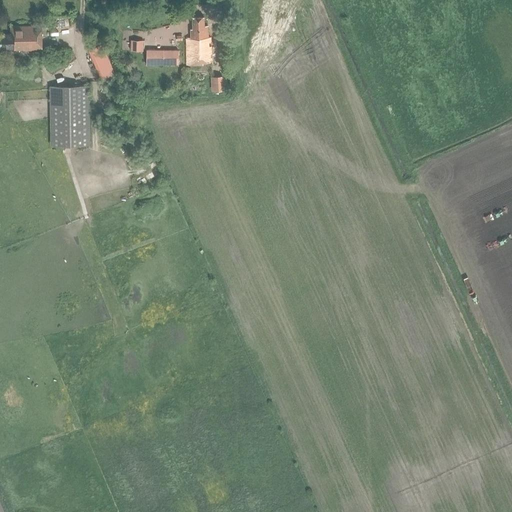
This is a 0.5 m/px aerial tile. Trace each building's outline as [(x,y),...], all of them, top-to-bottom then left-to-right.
[(209,26),(204,26),(204,17),(191,18),(191,30),(189,30),(189,40),(184,40),(186,67),(202,66),(202,63),(212,62),(209,26)] [(21,52),(21,53),(42,53),(42,36),(39,36),(40,27),(10,26),(10,35),(0,35),(0,48),(12,49),(12,52),(21,52)] [(142,51),(142,40),(130,40),(130,50),(142,51)] [(146,66),(178,66),(178,50),(146,50),(146,66)] [(99,76),(101,80),(115,73),(111,65),(110,65),(97,71),(99,76)] [(226,85),(226,75),(210,76),(210,91),(224,90),(224,85),(226,85)] [(88,85),(48,86),(49,146),(89,145),(88,85)]
